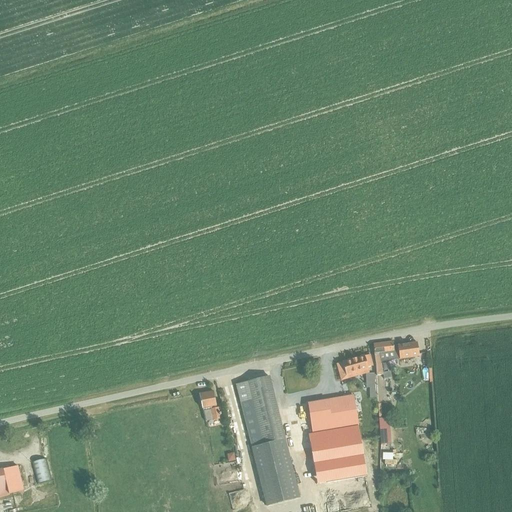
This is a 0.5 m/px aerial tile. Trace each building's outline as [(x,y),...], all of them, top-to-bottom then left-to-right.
[(392,343),(373,345),(374,355),(376,366),(377,376),(382,375),(380,362),(398,359),(399,359),(397,346),(393,346),(392,343)] [(417,343),(397,345),(397,346),(399,359),(399,360),(419,357),(417,343)] [(369,367),(373,366),(370,355),(336,364),(341,381),(362,375),(361,372),(369,369),(369,367)] [(374,374),(366,375),(366,388),(369,388),(369,399),(375,398),(374,374)] [(377,391),(385,391),(384,375),(382,375),(377,376),(377,391)] [(285,440),(268,377),(236,385),(252,448),(267,507),(299,499),(285,440)] [(216,408),(215,406),(216,406),(213,392),(199,394),(199,396),(202,409),(205,422),(213,421),(221,419),(220,413),(219,413),(218,408),(216,408)] [(353,396),(307,404),(312,433),(307,434),(316,484),(367,474),(353,396)] [(123,409),(117,409),(117,415),(145,414),(144,405),(123,405),(123,409)] [(388,417),(378,418),(380,443),(390,443),(388,417)] [(224,451),(218,452),(219,462),(226,460),(224,451)] [(37,484),(51,481),(46,459),(31,463),(37,484)] [(0,496),(23,491),(17,467),(3,470),(0,471),(0,496)] [(17,511),(15,500),(2,504),(4,511),(17,511)]
